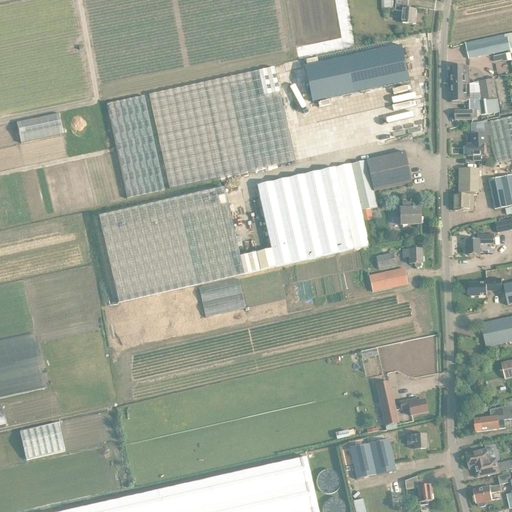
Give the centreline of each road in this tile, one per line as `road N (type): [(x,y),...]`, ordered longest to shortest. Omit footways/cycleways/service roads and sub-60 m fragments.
road 1 (unclassified): [(466,511),(450,430),(441,97),(448,0)]
road 2 (unknown): [(0,121),(96,100),(82,0)]
